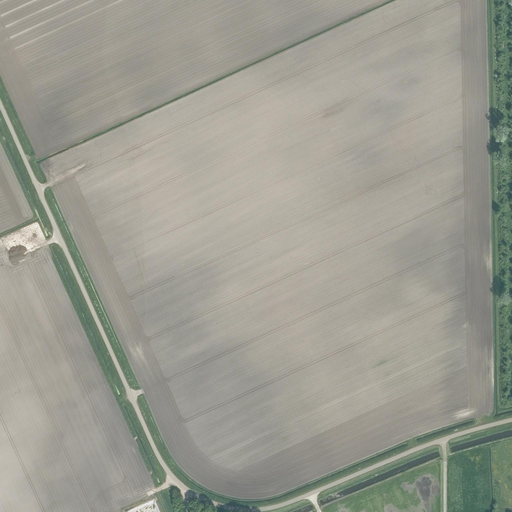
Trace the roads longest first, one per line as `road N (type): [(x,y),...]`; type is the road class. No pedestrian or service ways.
road 1 (unclassified): [(182,487),(147,435),(0,104)]
road 2 (unclassified): [(182,487),(238,509),(281,506),(443,439),(511,420)]
